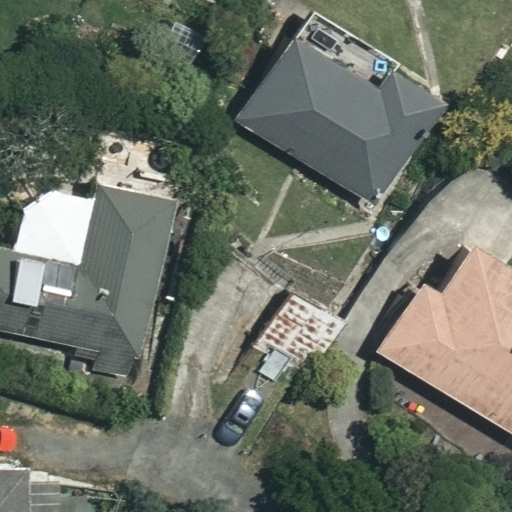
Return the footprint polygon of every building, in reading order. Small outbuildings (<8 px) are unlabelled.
[(352,77),(272,29),(221,114),(360,197),(424,91),(365,55),(352,77)] [(76,189),(2,177),(0,190),(0,338),(122,358),(150,181),(79,170),(76,189)] [(511,433),(511,271),(444,231),(415,281),(399,272),(358,342),(511,433)] [(328,313),(278,285),(247,340),(297,368),(328,313)] [(1,452),(0,452),(0,511),(67,511),(67,486),(39,487),(38,468),(1,469),(1,452)]
